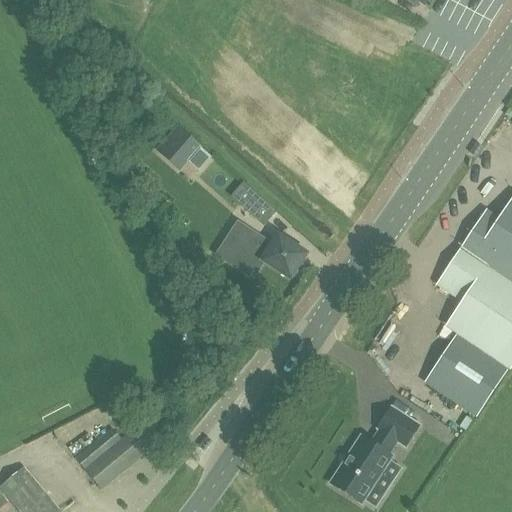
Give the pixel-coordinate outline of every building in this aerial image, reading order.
[(172,164),(178,170),(199,146),(193,141),(178,127),(157,151),(172,164)] [(275,213),(244,185),(233,197),(264,226),(275,213)] [(459,334),(510,368),(511,365),(511,199),(498,221),(485,212),(437,285),(463,302),(447,326),(459,334)] [(290,278),(305,256),(279,238),(271,249),(235,224),(213,257),(251,281),(264,261),(290,278)] [(478,416),(510,368),(459,334),(427,382),(478,416)] [(350,447),(320,493),(348,511),(351,511),(380,467),(377,465),(385,451),(394,457),(408,436),(381,418),(367,439),(368,440),(359,453),(350,447)] [(102,491),(157,443),(140,423),(121,439),(85,470),(102,491)] [(0,485),(0,488),(19,511),(59,511),(60,511),(23,467),(0,485)] [(0,509),(8,503),(0,493),(0,509)]
